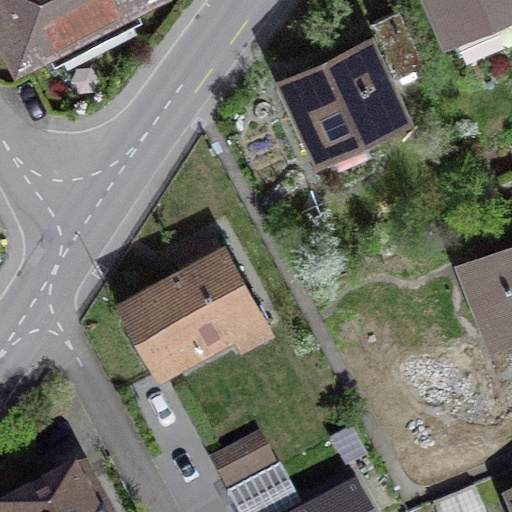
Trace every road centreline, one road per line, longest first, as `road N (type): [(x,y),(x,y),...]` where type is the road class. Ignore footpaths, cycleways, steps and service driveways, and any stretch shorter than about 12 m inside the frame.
road 1 (tertiary): [(241,0),(64,257)]
road 2 (residential): [(42,288),(159,511)]
road 3 (residential): [(0,138),(64,257)]
